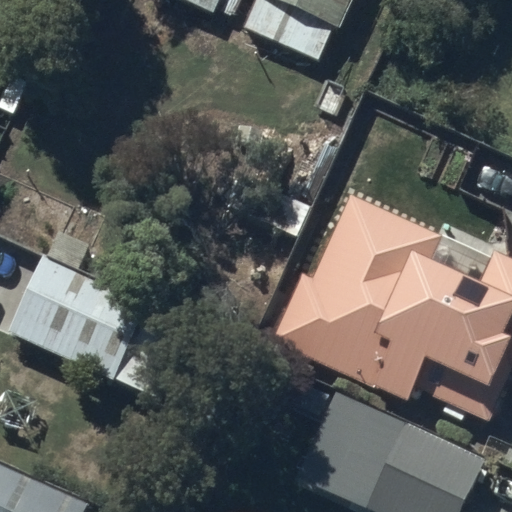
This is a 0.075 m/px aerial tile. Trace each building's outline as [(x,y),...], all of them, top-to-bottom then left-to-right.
[(340,33),(353,0),(175,0),(215,16),(222,0),(255,0),(243,30),(319,61),(332,29),(340,33)] [(305,276),(274,343),(409,406),(415,391),(488,425),(511,372),(511,261),(496,254),(479,291),(430,268),(443,242),(351,200),(314,280),(305,276)] [(43,261),(9,334),(115,383),(149,310),(43,261)] [(462,511),(486,463),(409,427),(368,511),(462,511)] [(90,511),(92,508),(0,465),(0,511),(90,511)]
